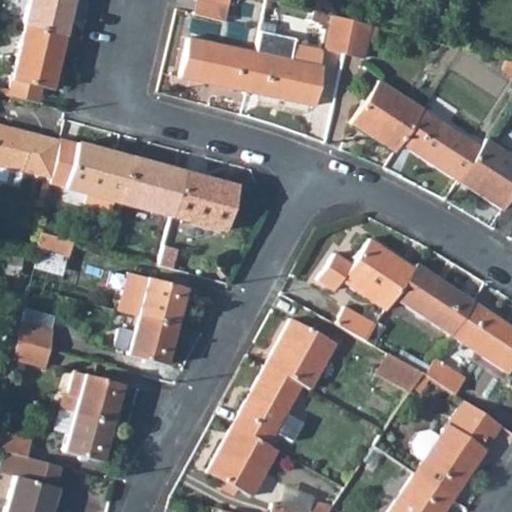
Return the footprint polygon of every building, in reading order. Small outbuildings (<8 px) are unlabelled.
[(27,0),(21,27),(60,36),(68,0),(27,0)] [(193,0),(191,13),(222,21),(226,0),(193,0)] [(320,13),(317,24),(321,25),(320,28),(327,29),(323,48),(342,53),(349,21),(320,13)] [(359,24),(349,21),(342,53),(363,59),(366,42),(370,26),(359,24)] [(259,22),(257,32),(271,35),(274,25),(259,22)] [(370,26),(366,42),(373,43),(376,28),(370,26)] [(47,89),(60,36),(21,27),(8,80),(39,87),(47,89)] [(257,32),(253,52),(244,91),(311,106),(320,67),(317,66),(320,54),(318,51),(290,44),(291,39),(271,35),(257,32)] [(177,77),(244,91),(253,52),(187,38),(177,77)] [(511,64),(503,62),(500,71),(511,78),(511,64)] [(39,87),(8,80),(4,96),(35,103),(39,87)] [(398,144),(420,110),(375,81),(348,123),(393,152),(398,144)] [(398,144),(455,181),(477,148),(420,110),(398,144)] [(49,178),(57,140),(0,126),(0,168),(19,173),(20,171),(49,178)] [(115,202),(125,157),(109,153),(108,158),(74,149),(75,144),(58,139),(57,140),(49,178),(48,184),(84,193),(111,201),(115,202)] [(511,158),(483,139),(477,148),(455,181),(500,211),(511,191),(511,158)] [(144,162),(125,157),(115,202),(168,216),(177,177),(142,168),(144,162)] [(19,173),(0,168),(0,181),(11,184),(18,180),(19,173)] [(178,172),(177,177),(168,216),(221,231),(230,191),(195,182),(197,176),(178,172)] [(84,193),(81,204),(108,212),(111,201),(84,193)] [(37,232),(33,250),(36,251),(31,268),(62,277),(67,259),(64,258),(69,240),(37,232)] [(391,297),(410,269),(366,239),(348,265),(331,254),(314,279),(332,291),(339,280),(382,309),(391,297)] [(2,255),(0,266),(0,273),(17,276),(20,258),(2,255)] [(413,264),(410,269),(391,297),(448,335),(470,302),(413,264)] [(181,287),(144,278),(125,272),(115,310),(134,315),(172,325),(181,287)] [(511,362),(511,329),(470,302),(448,335),(505,373),(511,362)] [(365,307),(359,318),(372,325),(379,314),(365,307)] [(342,308),(332,324),(361,340),(372,325),(359,318),(342,308)] [(161,365),(172,325),(134,315),(130,331),(116,327),(111,346),(125,350),(124,355),(161,365)] [(288,319),(262,365),(297,384),(306,389),(332,343),(288,319)] [(14,342),(46,350),(50,331),(18,323),(14,342)] [(372,325),(361,340),(371,345),(381,330),(372,325)] [(43,367),(46,350),(14,342),(11,359),(43,367)] [(406,392),(409,387),(419,373),(385,354),(373,374),(395,386),(406,392)] [(431,359),(421,374),(427,378),(449,393),(459,378),(431,359)] [(262,365),(230,425),(264,445),(272,431),(291,442),(301,424),(282,414),(297,384),(262,365)] [(74,398),(70,413),(107,423),(118,385),(71,372),(65,396),(74,398)] [(421,374),(419,373),(409,387),(417,393),(427,378),(421,374)] [(395,386),(370,422),(381,430),(406,392),(395,386)] [(60,395),(56,410),(70,413),(74,398),(65,396),(60,395)] [(459,400),(411,473),(449,498),(482,448),(477,445),(484,434),(489,438),(497,426),(459,400)] [(56,410),(50,430),(64,434),(70,413),(56,410)] [(64,434),(59,452),(96,461),(107,423),(70,413),(64,434)] [(273,450),(264,445),(230,425),(204,472),(216,479),(234,489),(248,496),(273,450)] [(0,451),(2,452),(22,457),(24,457),(28,441),(0,432),(0,451)] [(16,477),(53,487),(59,467),(24,457),(22,457),(2,452),(0,459),(0,472),(12,476),(16,477)] [(439,511),(449,498),(411,473),(384,511),(439,511)] [(12,476),(1,511),(46,511),(53,487),(16,477),(12,476)] [(216,479),(211,487),(230,497),(234,489),(216,479)] [(294,511),(270,504),(267,511),(325,511),(329,507),(310,501),(306,511),(294,511)]
